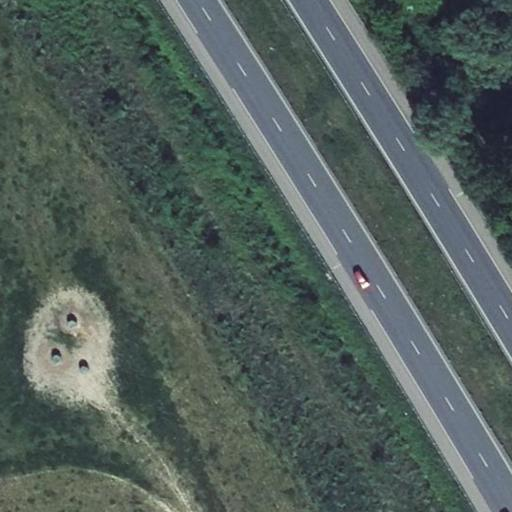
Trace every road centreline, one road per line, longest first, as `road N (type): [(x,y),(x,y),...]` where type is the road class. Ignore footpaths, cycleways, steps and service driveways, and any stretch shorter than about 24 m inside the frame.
road 1 (motorway): [(195,0),(511,509)]
road 2 (motorway): [(511,326),(308,0)]
road 3 (track): [(511,233),(363,0)]
